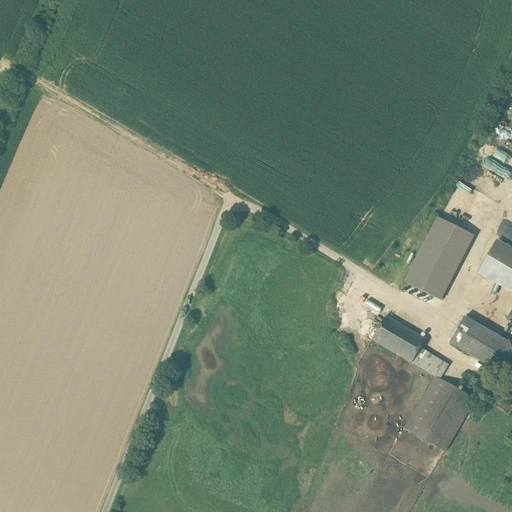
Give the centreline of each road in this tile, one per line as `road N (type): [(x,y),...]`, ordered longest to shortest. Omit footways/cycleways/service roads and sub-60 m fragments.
road 1 (track): [(233,194),(105,511)]
road 2 (track): [(0,67),(38,79),(233,194)]
road 3 (track): [(399,289),(233,194)]
